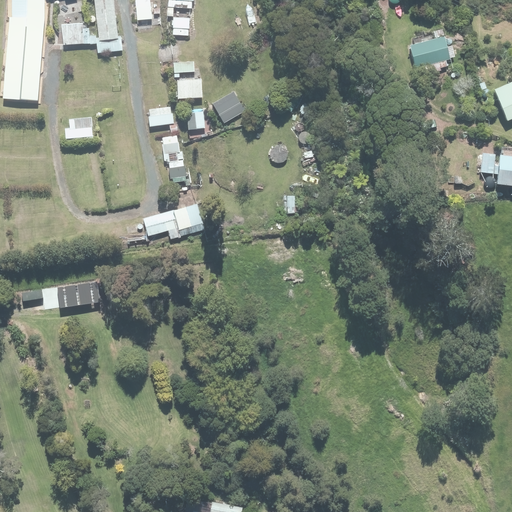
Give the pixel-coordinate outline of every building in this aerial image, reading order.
[(5,0),(0,46),(0,83),(30,87),(40,0),(5,0)] [(95,0),(98,34),(119,33),(117,0),(95,0)] [(445,37),(411,47),(417,68),(451,58),(445,37)] [(511,79),(494,87),(507,121),(511,118),(511,79)] [(481,172),(493,173),(494,154),(483,153),(481,172)] [(511,156),(499,155),(496,185),(511,186),(511,156)] [(169,194),(140,203),(145,220),(174,212),(169,194)]
